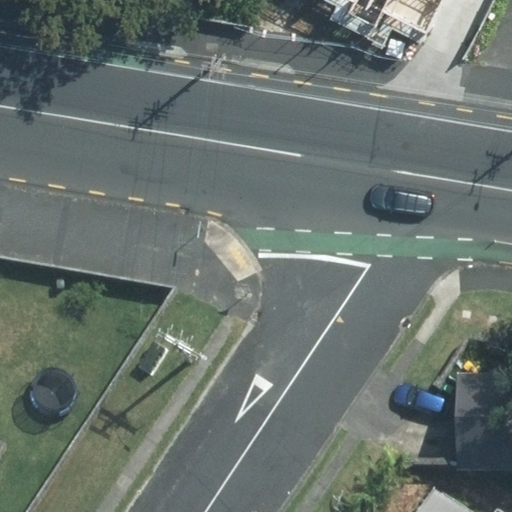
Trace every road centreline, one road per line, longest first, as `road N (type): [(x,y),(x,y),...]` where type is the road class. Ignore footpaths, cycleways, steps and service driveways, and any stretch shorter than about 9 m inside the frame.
road 1 (primary): [(0,102),(430,172)]
road 2 (residential): [(430,172),(207,511)]
